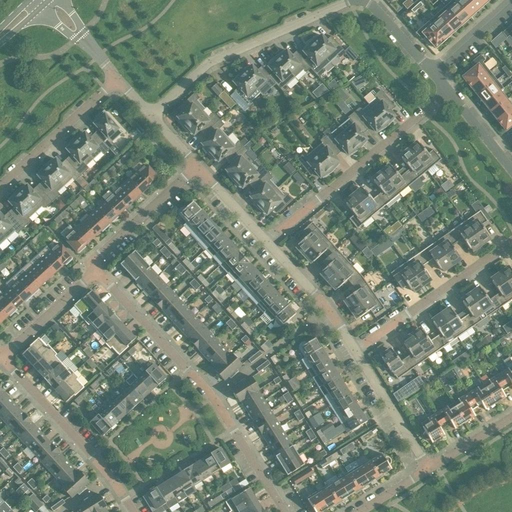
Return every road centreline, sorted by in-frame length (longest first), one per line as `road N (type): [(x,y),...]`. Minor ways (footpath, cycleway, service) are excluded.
road 1 (residential): [(285,511),(191,375),(94,271)]
road 2 (residential): [(267,243),(447,91)]
road 3 (residential): [(151,116),(210,62),(348,0)]
road 4 (residential): [(132,511),(0,356)]
road 5 (residential): [(352,350),(511,242)]
road 6 (residential): [(0,185),(116,77)]
road 7 (residential): [(94,271),(96,257),(197,166)]
road 8 (residential): [(429,469),(352,350)]
road 9 (residential): [(352,350),(267,243)]
road 10 (residential): [(0,356),(94,271)]
